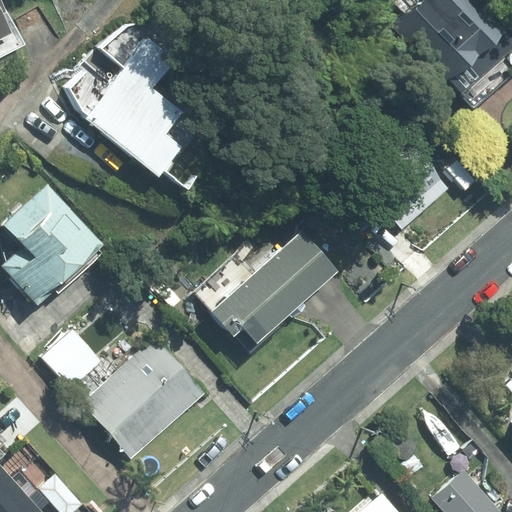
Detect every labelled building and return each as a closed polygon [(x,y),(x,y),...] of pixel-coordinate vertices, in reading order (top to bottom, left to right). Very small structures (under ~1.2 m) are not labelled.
[(464,0),(411,0),(385,23),(450,96),(506,47),(464,0)] [(0,57),(22,46),(0,4),(0,57)] [(139,41),(74,121),(148,181),(172,151),(154,137),(174,112),(145,88),(166,63),(139,41)] [(421,162),(363,216),(356,223),(365,232),(372,225),(380,233),(436,178),(421,162)] [(0,226),(12,240),(0,250),(0,272),(27,301),(95,238),(94,238),(39,178),(0,214),(0,226)] [(298,230),(208,312),(230,337),(239,329),(253,344),(334,270),(298,230)] [(70,330),(40,358),(69,390),(68,391),(128,459),(202,393),(153,337),(97,387),(85,374),(98,361),(70,330)] [(56,511),(71,511),(80,504),(54,474),(35,490),(18,471),(10,479),(0,467),(0,511),(39,511),(38,510),(48,502),(56,511)] [(491,511),(456,472),(425,500),(435,511),(491,511)] [(389,511),(376,496),(358,511),(389,511)]
